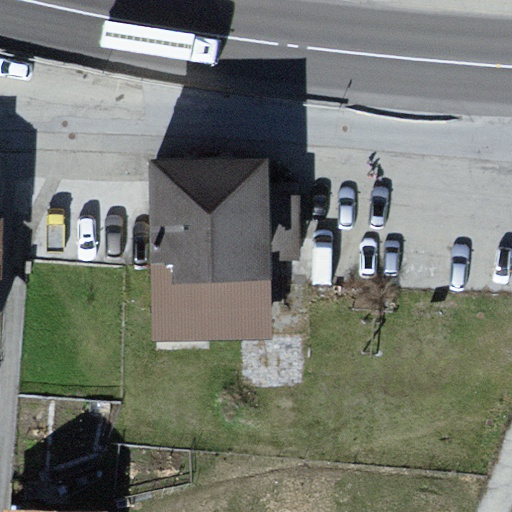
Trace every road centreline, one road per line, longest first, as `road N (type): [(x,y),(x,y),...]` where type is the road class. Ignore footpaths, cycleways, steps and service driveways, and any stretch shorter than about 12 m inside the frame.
road 1 (residential): [(0,111),(511,145)]
road 2 (primary): [(511,66),(239,51),(15,9)]
